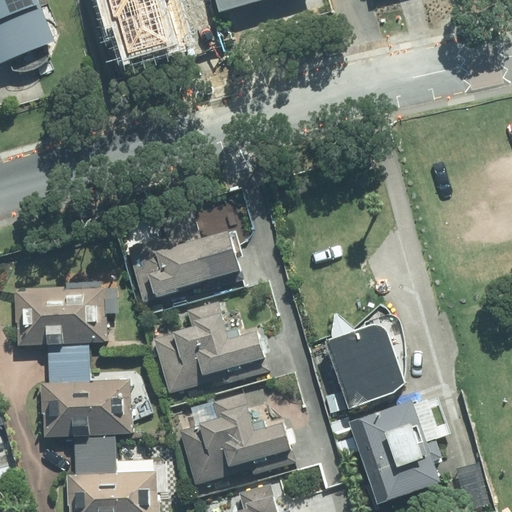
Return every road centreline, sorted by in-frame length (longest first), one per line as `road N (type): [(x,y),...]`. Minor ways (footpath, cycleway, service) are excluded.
road 1 (residential): [(0,188),(511,56)]
road 2 (unknown): [(339,0),(464,449)]
road 3 (unknown): [(224,130),(317,422)]
